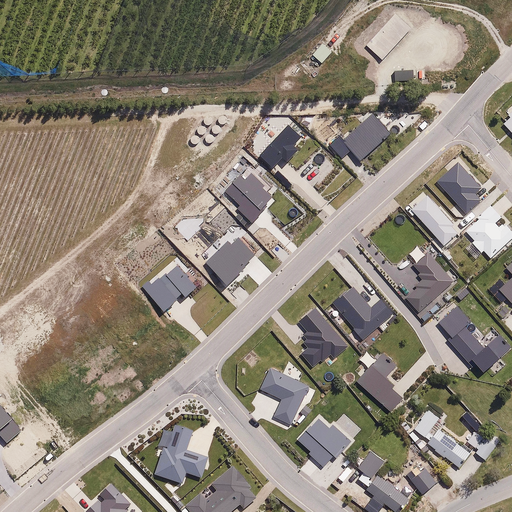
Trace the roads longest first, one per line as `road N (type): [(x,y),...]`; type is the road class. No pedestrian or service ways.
road 1 (residential): [(460,115),(194,372)]
road 2 (residential): [(194,372),(18,511)]
road 3 (residential): [(194,372),(280,470),(332,511)]
